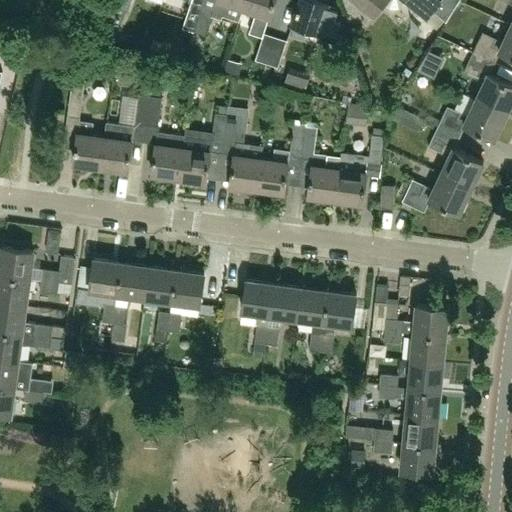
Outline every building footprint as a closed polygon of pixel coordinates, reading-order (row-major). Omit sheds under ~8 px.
[(117,0),(115,7),(126,11),(130,0),(117,0)] [(240,20),(243,8),(246,0),(217,0),(215,8),(203,4),(194,32),(206,36),(212,15),(220,18),(221,14),(240,20)] [(274,0),(246,0),(243,8),(256,12),(249,33),(263,37),(256,60),(266,64),(275,36),(264,32),(269,15),(270,15),(274,0)] [(319,0),(300,0),(289,34),(303,39),(307,27),(334,36),(340,18),(335,16),(337,8),(328,5),(329,3),(319,0)] [(358,0),(361,2),(372,11),(375,14),(384,3),(391,8),(399,9),(405,2),(429,21),(435,12),(420,0),(358,0)] [(439,0),(420,0),(435,12),(443,3),(439,0)] [(194,32),(203,4),(191,1),(182,28),(194,32)] [(511,56),(511,24),(511,25),(504,42),(483,32),(474,52),(495,62),(500,51),(511,56)] [(275,36),(266,64),(278,68),(287,40),(275,36)] [(495,62),(474,52),(464,72),(484,82),(476,99),(506,113),(511,101),(511,83),(490,73),(495,62)] [(101,55),(100,67),(113,68),(114,56),(101,55)] [(0,85),(1,80),(8,81),(11,60),(0,58),(0,85)] [(243,63),(229,59),(226,72),(240,76),(243,63)] [(80,116),(85,76),(73,74),(68,114),(80,116)] [(135,121),(147,123),(150,96),(139,94),(135,121)] [(162,97),(150,96),(147,123),(158,124),(162,97)] [(494,139),(506,113),(476,99),(467,116),(448,106),(438,126),(460,136),(465,125),(494,139)] [(196,148),(184,146),(179,176),(207,180),(211,150),(223,151),(228,115),(216,113),(212,140),(197,138),(196,148)] [(228,115),(223,151),(235,153),(231,184),(258,187),(262,156),(264,145),(244,142),(245,132),(238,131),(240,116),(228,115)] [(74,162),(101,166),(105,135),(92,133),(94,122),(80,120),(74,162)] [(105,135),(101,166),(128,170),(133,139),(134,126),(107,122),(105,135)] [(273,158),(262,156),(258,187),(285,191),(291,151),(303,153),(306,125),(295,124),(291,151),(275,148),(273,158)] [(309,194),(336,198),(342,155),(315,151),(318,127),(306,125),(303,153),(315,154),(309,194)] [(441,173),(471,187),(483,161),(454,147),(460,136),(438,126),(428,146),(449,156),(441,173)] [(167,175),(179,176),(184,146),(185,134),(158,130),(152,173),(154,173),(154,175),(154,177),(165,179),(167,177),(167,175)] [(343,151),(342,155),(336,198),(363,202),(369,162),(381,164),(385,136),(372,135),(370,155),(343,151)] [(458,213),(471,187),(441,173),(433,189),(413,179),(403,200),(424,211),(429,199),(458,213)] [(0,269),(0,272),(30,277),(34,249),(3,245),(0,269)] [(44,267),(42,278),(59,280),(73,282),(76,255),(62,253),(60,269),(44,267)] [(90,286),(118,290),(122,260),(94,256),(90,286)] [(118,290),(146,294),(150,264),(122,260),(118,290)] [(146,294),(173,298),(177,268),(150,264),(146,294)] [(177,268),(173,298),(201,302),(205,272),(177,268)] [(0,300),(26,304),(30,277),(0,272),(0,300)] [(255,342),(266,343),(268,326),(270,312),(274,281),(245,277),(243,293),(241,308),(259,310),(255,342)] [(59,280),(42,278),(41,288),(57,290),(59,280)] [(270,312),(297,316),(301,285),(274,281),(270,312)] [(309,349),(321,351),(328,288),(301,285),(297,316),(314,318),(309,349)] [(357,292),(328,288),(321,351),(332,352),(336,321),(352,323),(357,292)] [(24,321),(26,304),(0,300),(0,327),(22,331),(52,335),(53,325),(24,321)] [(116,304),(105,303),(103,320),(114,322),(116,304)] [(357,305),(360,323),(375,321),(371,303),(357,305)] [(387,328),(404,330),(414,331),(445,334),(447,305),(416,303),(415,319),(388,317),(387,328)] [(127,306),(116,304),(114,322),(125,323),(127,306)] [(157,328),(155,342),(167,343),(169,330),(171,312),(160,311),(158,328),(157,328)] [(182,314),(171,312),(169,330),(180,331),(182,314)] [(53,325),(52,335),(65,337),(67,327),(53,325)] [(279,327),(268,326),(266,343),(277,345),(279,327)] [(52,335),(22,331),(0,327),(0,355),(19,358),(21,341),(50,345),(52,335)] [(404,330),(387,328),(386,339),(403,341),(404,330)] [(442,361),(445,334),(414,331),(411,358),(442,361)] [(65,337),(52,335),(50,345),(64,347),(66,337),(65,337)] [(0,383),(15,386),(27,387),(44,390),(45,379),(29,377),(31,361),(18,359),(19,358),(0,355),(0,383)] [(442,361),(411,358),(409,385),(440,388),(442,361)] [(382,383),(399,385),(400,373),(383,372),(382,383)] [(0,411),(11,413),(15,386),(0,383),(0,411)] [(409,385),(399,385),(382,383),(381,394),(408,397),(406,413),(437,416),(440,388),(409,385)] [(42,400),(44,390),(27,387),(25,398),(42,400)] [(437,416),(406,413),(403,440),(435,443),(437,416)] [(378,427),(377,438),(394,439),(395,428),(378,427)] [(393,451),(394,439),(377,438),(376,449),(393,451)] [(432,471),(435,443),(403,440),(401,468),(432,471)]
